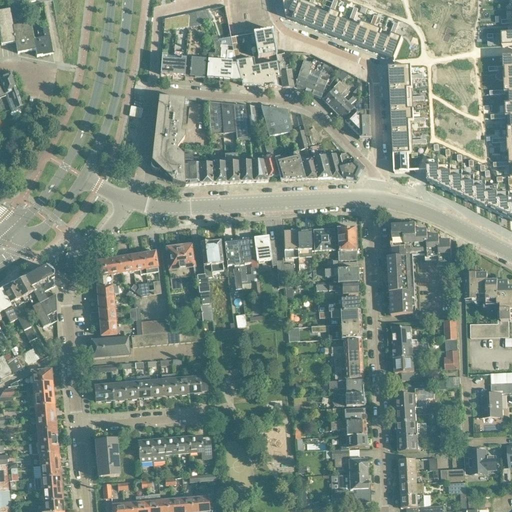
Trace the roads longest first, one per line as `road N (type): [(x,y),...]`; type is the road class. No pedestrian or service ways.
road 1 (residential): [(387,511),(368,199)]
road 2 (residential): [(150,89),(302,106),(380,176)]
road 3 (secondary): [(111,0),(83,130),(17,227)]
road 4 (residential): [(128,201),(74,272),(69,293),(75,427)]
road 5 (residential): [(128,201),(175,208),(368,199)]
road 6 (residential): [(270,0),(284,32),(372,69),(380,176)]
road 7 (secondary): [(82,177),(115,100),(128,0)]
road 8 (residential): [(380,200),(416,208),(511,255)]
road 9 (residential): [(219,0),(159,10),(150,89)]
road 10 (residential): [(75,427),(201,415)]
